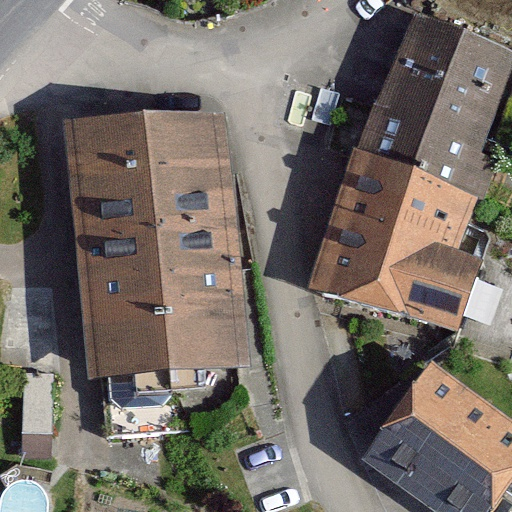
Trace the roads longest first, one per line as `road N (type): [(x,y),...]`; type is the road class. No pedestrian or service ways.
road 1 (residential): [(276,57),(256,98),(281,298),(313,423),(353,511)]
road 2 (unknown): [(85,31),(60,109),(59,175),(84,470)]
road 3 (residential): [(276,57),(102,44),(46,0)]
